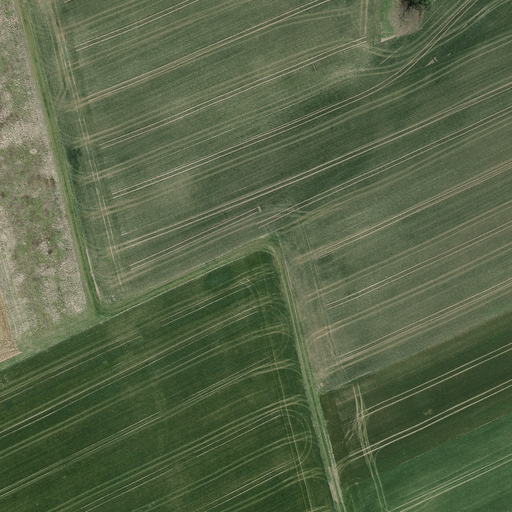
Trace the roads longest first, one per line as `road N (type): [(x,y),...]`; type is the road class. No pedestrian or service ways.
road 1 (track): [(0,364),(272,238),(336,511)]
road 2 (track): [(20,0),(98,319)]
